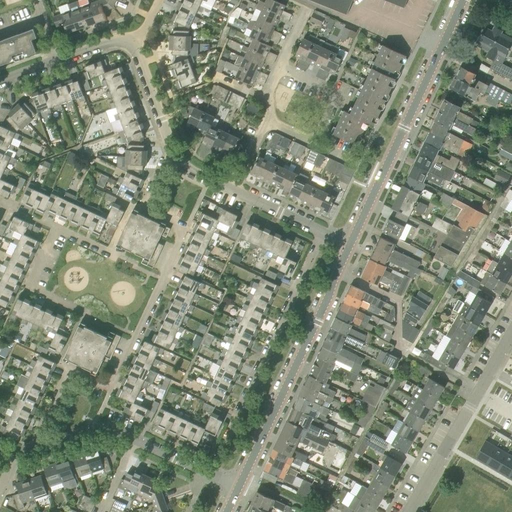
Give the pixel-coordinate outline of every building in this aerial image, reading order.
[(106,19),(103,11),(113,8),(105,0),(100,0),(90,4),(96,23),(106,19)] [(198,10),(202,12),(204,7),(200,6),(185,0),(184,0),(183,3),(181,2),(177,9),(180,10),(194,17),(195,16),(198,10)] [(285,5),(273,0),(266,0),(265,3),(260,1),(258,5),(281,15),(285,5)] [(309,0),(346,15),(352,0),(384,0),(404,8),(406,0),(309,0)] [(68,4),(70,11),(77,30),(87,26),(80,8),(78,1),(68,4)] [(80,8),(87,26),(96,23),(90,4),(80,8)] [(259,17),(276,25),(281,15),(258,5),(256,9),(261,11),(259,17)] [(238,18),(242,9),(237,7),(233,15),(238,18)] [(189,28),(192,22),(193,22),(197,23),(199,18),(195,16),(194,17),(180,10),(178,14),(175,13),(172,20),(175,22),(189,28)] [(315,10),(314,13),(313,13),(310,21),(321,26),(325,18),(326,15),(315,10)] [(77,30),(70,11),(61,15),(53,17),(57,27),(64,24),(67,33),(77,30)] [(249,24),(273,35),(272,35),(276,25),(259,17),(256,23),(250,20),(249,24)] [(175,22),(175,30),(173,30),(173,35),(170,35),(170,42),(191,43),(191,36),(189,36),(189,28),(175,22)] [(267,45),(267,44),(271,35),(272,36),(273,35),(249,24),(247,28),(252,31),(249,37),(253,39),(253,38),(267,45)] [(348,37),(351,30),(344,27),(340,36),(347,39),(348,37)] [(0,65),(14,60),(16,62),(25,58),(26,56),(37,52),(32,39),(37,37),(34,28),(28,31),(29,33),(20,37),(19,34),(5,39),(6,42),(0,43),(0,65)] [(504,56),(511,41),(511,40),(500,34),(501,31),(495,28),(492,32),(485,28),(476,45),(489,51),(487,56),(493,59),(497,52),(504,56)] [(348,37),(354,40),(357,33),(351,30),(348,37)] [(295,56),(301,58),(305,60),(316,37),(311,35),(308,41),(303,39),(295,56)] [(305,60),(310,63),(315,65),(326,42),(316,37),(305,60)] [(266,56),(271,46),(267,44),(267,45),(253,38),(253,39),(249,48),(267,57),(266,56)] [(190,51),(191,43),(170,42),(170,50),(173,50),(172,55),(174,55),(173,64),(188,58),(188,51),(190,51)] [(315,65),(320,68),(325,70),(336,46),(331,44),(331,45),(326,42),(315,65)] [(244,58),(262,66),(266,57),(267,57),(249,48),(244,45),(241,50),(247,52),(244,58)] [(395,79),(406,56),(383,45),(372,67),(395,79)] [(325,70),(329,72),(335,75),(346,51),(336,46),(325,70)] [(223,55),(228,58),(231,52),(225,50),(223,55)] [(244,58),(239,55),(234,65),(258,76),(257,76),(262,66),(244,58)] [(193,71),(192,70),(190,64),(194,62),(192,57),(188,58),(173,64),(175,69),(172,70),(175,77),(177,76),(193,71)] [(87,79),(87,80),(104,74),(106,73),(105,72),(103,66),(107,65),(105,59),(105,60),(83,67),(87,79)] [(216,71),(221,74),(226,62),(221,59),(216,71)] [(501,65),(493,61),(489,68),(511,80),(511,69),(502,64),(501,65)] [(235,78),(236,78),(252,86),(257,76),(258,77),(258,76),(234,65),(232,69),(238,72),(235,78)] [(476,74),(460,66),(455,77),(481,90),(480,91),(485,93),(509,106),(511,100),(511,94),(490,83),(488,86),(474,78),(476,74)] [(103,86),(108,84),(123,79),(122,75),(124,74),(122,67),(105,72),(106,73),(104,74),(106,79),(101,81),(103,86)] [(384,102),(395,79),(372,67),(361,90),(384,102)] [(176,81),(179,88),(197,82),(194,75),(199,74),(197,69),(192,70),(193,71),(177,76),(179,80),(176,81)] [(481,90),(455,77),(451,86),(452,89),(471,99),(474,94),(478,96),(479,93),(480,91),(481,90)] [(107,97),(112,96),(127,90),(126,86),(128,85),(126,78),(123,79),(108,84),(110,90),(106,92),(107,97)] [(91,89),(87,80),(87,79),(82,81),(85,91),(91,89)] [(85,100),(78,80),(74,82),(73,80),(65,82),(66,85),(72,100),(79,98),(80,102),(85,100)] [(54,86),(55,89),(60,104),(66,102),(68,106),(73,105),(72,100),(66,85),(62,86),(61,84),(54,86)] [(217,99),(223,88),(217,85),(212,97),(217,99)] [(43,90),(43,93),(49,108),(55,106),(57,111),(62,109),(60,104),(55,89),(51,90),(50,88),(43,90)] [(228,90),(223,88),(217,99),(223,102),(228,90)] [(131,101),(130,98),(132,97),(130,89),(127,90),(112,96),(114,102),(110,103),(112,109),(116,107),(131,101)] [(234,93),(228,90),(223,102),(228,104),(234,93)] [(361,90),(361,91),(351,113),(367,122),(374,125),(384,102),(361,90)] [(32,98),(38,113),(44,110),(45,115),(51,113),(49,108),(43,93),(40,94),(39,92),(31,94),(32,98)] [(239,96),(234,93),(228,104),(234,107),(239,96)] [(245,98),(239,96),(234,107),(239,109),(245,98)] [(452,103),(460,107),(463,101),(463,100),(455,96),(455,97),(452,103)] [(32,118),(38,113),(32,98),(26,103),(25,102),(21,106),(19,104),(14,108),(28,124),(33,119),(32,118)] [(476,129),(479,122),(473,119),(458,111),(460,107),(452,103),(445,99),(439,110),(469,126),(476,129)] [(135,113),(134,109),(137,108),(134,100),(131,101),(116,107),(118,113),(114,115),(116,120),(120,118),(135,113)] [(252,112),(255,106),(248,103),(246,109),(252,112)] [(195,108),(186,126),(187,126),(187,125),(197,130),(207,108),(202,105),(200,110),(195,108)] [(8,120),(1,126),(16,133),(21,127),(23,129),(28,124),(14,108),(9,113),(11,116),(7,119),(8,120)] [(211,110),(207,108),(197,130),(206,134),(210,125),(211,125),(214,117),(209,115),(211,110)] [(466,133),(469,126),(439,110),(435,121),(450,128),(451,125),(466,133)] [(333,134),(342,138),(357,145),(367,122),(351,113),(344,111),(333,134)] [(139,124),(138,120),(141,119),(138,112),(135,113),(120,118),(122,124),(118,126),(120,131),(124,130),(139,124)] [(465,150),(468,143),(448,132),(450,128),(435,121),(430,131),(465,150)] [(142,123),(139,124),(124,130),(127,137),(122,138),(124,143),(128,142),(143,137),(144,136),(142,132),(145,131),(142,123)] [(203,143),(213,147),(222,125),(218,123),(215,128),(211,125),(210,125),(206,134),(202,143),(203,143)] [(227,127),(222,125),(213,147),(222,152),(230,134),(225,132),(227,127)] [(1,126),(0,127),(0,139),(10,144),(11,144),(13,138),(17,140),(20,135),(16,133),(1,126)] [(430,131),(424,142),(438,149),(439,150),(441,146),(462,157),(465,150),(430,131)] [(232,156),(242,134),(237,132),(235,137),(230,134),(222,152),(232,156)] [(281,136),(275,133),(270,144),(275,147),(281,136)] [(285,152),(291,140),(281,136),(275,147),(285,152)] [(126,150),(126,157),(147,158),(147,150),(144,150),(144,145),(143,145),(143,137),(128,142),(128,150),(126,150)] [(12,151),(14,146),(15,146),(11,144),(10,144),(0,139),(0,153),(5,155),(6,154),(8,149),(12,151)] [(300,145),(295,142),(289,153),(295,156),(300,145)] [(438,149),(424,142),(419,153),(433,160),(454,171),(459,160),(451,156),(449,160),(436,154),(438,149)] [(301,159),(306,147),(300,145),(295,156),(301,159)] [(320,154),(314,151),(309,163),(314,165),(320,154)] [(261,152),(250,174),(257,177),(255,179),(259,181),(260,178),(268,161),(263,159),(266,154),(261,152)] [(15,159),(6,154),(5,155),(0,153),(0,166),(5,169),(6,168),(9,162),(13,164),(15,159)] [(433,160),(419,153),(414,164),(440,177),(443,178),(450,181),(455,172),(454,171),(433,160)] [(320,168),(325,156),(320,154),(314,165),(320,168)] [(271,156),(268,161),(260,178),(270,183),(280,161),(271,156)] [(147,158),(126,157),(126,164),(128,164),(127,172),(141,179),(142,170),(143,170),(144,165),(147,165),(147,158)] [(329,158),(324,170),(334,174),(339,163),(329,158)] [(285,163),(280,161),(270,183),(280,187),(288,170),(283,168),(285,163)] [(348,185),(355,170),(339,163),(334,174),(340,177),(338,180),(348,185)] [(423,182),(425,183),(427,179),(439,185),(443,178),(440,177),(414,164),(409,175),(423,182)] [(0,178),(1,179),(4,173),(8,175),(10,170),(6,168),(5,169),(0,166),(0,178)] [(288,170),(280,187),(279,188),(280,189),(280,188),(289,192),(298,174),(299,173),(300,170),(295,168),(293,173),(288,170)] [(505,184),(510,176),(499,170),(494,178),(505,184)] [(145,180),(141,179),(127,172),(124,178),(120,176),(118,181),(122,183),(122,182),(137,189),(139,186),(141,187),(145,180)] [(288,196),(297,201),(306,183),(308,177),(299,173),(298,174),(289,192),(288,196)] [(107,181),(109,177),(102,174),(97,185),(104,188),(107,181)] [(315,175),(313,178),(324,185),(326,181),(315,175)] [(432,201),(435,195),(432,194),(425,190),(423,190),(422,189),(425,183),(423,182),(409,175),(404,186),(420,194),(432,201)] [(22,189),(26,180),(21,177),(16,187),(22,189)] [(16,187),(1,179),(0,178),(0,192),(9,197),(11,192),(13,194),(16,187)] [(298,202),(298,201),(307,205),(318,183),(313,181),(311,186),(306,183),(297,201),(298,202)] [(112,192),(131,201),(134,197),(136,198),(140,191),(137,189),(122,182),(122,183),(119,189),(115,188),(112,192)] [(30,183),(21,201),(26,204),(25,206),(32,210),(33,207),(40,192),(33,189),(35,185),(30,183)] [(307,205),(317,210),(317,211),(326,193),(320,190),(323,185),(318,183),(307,205)] [(417,201),(420,194),(404,186),(393,209),(398,211),(409,216),(413,209),(423,214),(428,206),(417,201)] [(42,188),(40,192),(33,207),(37,209),(36,211),(43,215),(46,208),(51,197),(50,197),(45,195),(47,190),(42,188)] [(50,210),(48,213),(56,216),(57,213),(64,199),(57,196),(59,191),(54,189),(50,197),(51,197),(46,208),(50,210)] [(511,190),(510,189),(506,196),(499,207),(503,209),(505,210),(511,199),(511,190)] [(328,215),(333,204),(338,192),(333,190),(330,195),(326,193),(317,211),(318,210),(328,215)] [(449,196),(448,195),(444,193),(438,204),(443,206),(449,196)] [(114,203),(117,198),(107,194),(105,199),(114,203)] [(57,213),(61,215),(59,218),(67,221),(68,219),(74,204),(69,201),(71,197),(66,195),(64,199),(57,213)] [(449,196),(443,206),(449,209),(452,203),(454,199),(449,196)] [(446,235),(464,245),(467,240),(483,214),(469,207),(454,199),(452,203),(464,209),(454,226),(442,220),(437,230),(447,235),(446,235)] [(68,219),(72,220),(70,223),(78,226),(79,224),(86,209),(85,209),(80,206),(82,202),(76,200),(74,204),(68,219)] [(485,200),(481,208),(487,211),(491,203),(485,200)] [(114,203),(107,219),(107,220),(113,223),(108,234),(113,237),(116,230),(125,211),(120,209),(121,206),(114,203)] [(79,224),(82,225),(81,228),(88,231),(90,229),(96,214),(91,211),(92,207),(87,205),(85,209),(86,209),(79,224)] [(235,229),(235,228),(238,221),(236,220),(238,216),(219,207),(217,212),(221,214),(218,220),(217,220),(219,221),(230,226),(235,229)] [(499,207),(495,213),(495,214),(499,216),(503,209),(499,207)] [(90,229),(93,230),(92,233),(99,236),(105,225),(107,220),(107,219),(101,216),(103,212),(98,210),(96,214),(90,229)] [(144,257),(143,258),(141,263),(153,268),(164,245),(158,243),(162,235),(166,226),(133,211),(117,245),(144,257)] [(217,226),(219,221),(217,220),(218,220),(202,213),(199,220),(201,221),(200,225),(214,232),(218,233),(221,228),(217,226)] [(7,226),(7,227),(22,234),(24,235),(24,234),(27,228),(31,230),(34,225),(15,216),(13,221),(10,220),(7,226)] [(442,220),(437,217),(432,227),(437,230),(442,220)] [(405,223),(394,218),(393,221),(388,219),(382,232),(398,239),(400,235),(404,226),(405,223)] [(495,223),(491,221),(486,229),(490,231),(495,223)] [(211,237),(214,232),(200,225),(197,223),(194,231),(196,232),(195,235),(195,236),(209,242),(213,244),(216,239),(211,237)] [(252,243),(259,229),(260,226),(253,223),(252,225),(247,223),(238,242),(243,244),(245,240),(252,243)] [(166,237),(167,237),(170,229),(166,226),(162,235),(166,237)] [(235,229),(230,226),(227,233),(227,234),(231,236),(235,229)] [(236,240),(240,231),(235,228),(235,229),(231,236),(231,238),(236,240)] [(270,234),(271,231),(264,228),(263,230),(259,229),(252,243),(250,248),(255,250),(257,246),(263,249),(270,234)] [(486,238),(490,231),(486,229),(482,235),(486,238)] [(268,251),(274,254),(281,239),(282,236),(275,233),(274,235),(270,234),(263,249),(261,253),(266,255),(268,251)] [(32,251),(34,247),(37,249),(40,242),(24,234),(24,235),(22,234),(20,239),(16,237),(13,242),(18,244),(32,251)] [(191,243),(189,246),(204,253),(208,255),(211,250),(206,248),(209,242),(195,236),(195,235),(192,234),(189,241),(191,243)] [(451,267),(458,255),(464,245),(446,235),(440,245),(434,257),(448,265),(451,267)] [(395,244),(380,237),(375,248),(412,265),(417,268),(420,263),(410,258),(392,249),(395,244)] [(279,256),(284,258),(285,257),(293,241),(286,238),(285,241),(281,239),(274,254),(272,258),(277,260),(279,256)] [(481,245),(478,243),(473,250),(477,252),(481,245)] [(32,251),(18,244),(15,250),(11,248),(8,253),(12,255),(27,262),(29,258),(32,260),(35,252),(32,251)] [(183,252),(186,254),(184,257),(199,264),(203,266),(205,261),(201,259),(204,253),(189,246),(187,245),(183,252)] [(410,270),(412,265),(375,248),(369,259),(385,266),(387,261),(402,268),(402,267),(410,270)] [(473,259),(477,252),(473,250),(469,257),(473,259)] [(240,263),(242,258),(233,253),(230,259),(240,263)] [(511,272),(511,257),(504,253),(498,263),(498,264),(511,272)] [(27,262),(12,255),(10,261),(6,259),(3,264),(7,266),(22,273),(24,269),(27,271),(30,263),(27,262)] [(181,264),(179,269),(198,278),(200,273),(196,271),(199,264),(184,257),(182,256),(178,263),(181,264)] [(277,274),(284,277),(285,275),(290,277),(297,262),(285,257),(284,258),(277,274)] [(403,278),(391,273),(384,270),(386,267),(385,266),(369,259),(365,268),(400,284),(396,293),(395,294),(401,296),(410,278),(407,277),(404,275),(403,278)] [(486,272),(506,284),(511,273),(511,272),(498,264),(498,263),(493,260),(486,272)] [(415,273),(417,268),(412,265),(410,270),(409,273),(407,277),(410,278),(412,279),(415,273)] [(22,273),(7,266),(5,272),(0,270),(0,271),(0,276),(2,277),(17,284),(19,280),(21,281),(25,274),(22,273)] [(449,270),(446,268),(443,266),(437,277),(443,280),(449,270)] [(380,281),(391,287),(390,291),(396,293),(400,284),(365,268),(361,277),(378,285),(380,281)] [(275,280),(277,274),(268,270),(265,275),(275,280)] [(469,277),(460,271),(457,276),(467,281),(466,282),(478,288),(481,283),(480,283),(469,277)] [(480,283),(481,283),(500,294),(506,284),(486,272),(480,283)] [(183,280),(181,279),(178,286),(180,287),(195,294),(198,288),(202,290),(204,284),(186,276),(183,280)] [(441,285),(443,280),(436,276),(434,280),(441,285)] [(0,289),(12,295),(14,291),(16,292),(20,285),(17,284),(2,277),(0,282),(0,289)] [(276,293),(279,286),(262,278),(259,283),(255,282),(252,287),(257,289),(271,296),(271,295),(273,292),(276,293)] [(470,306),(485,315),(492,303),(490,303),(493,297),(478,288),(466,282),(463,288),(470,292),(464,302),(465,302),(470,305),(470,306)] [(385,302),(351,285),(347,293),(377,308),(377,307),(381,309),(385,302)] [(173,297),(175,298),(190,305),(192,299),(197,301),(199,296),(195,294),(180,287),(178,291),(176,290),(173,297)] [(9,302),(11,303),(15,296),(12,295),(0,289),(0,303),(6,307),(9,302)] [(271,296),(257,289),(254,294),(250,292),(247,298),(252,300),(251,300),(266,306),(268,303),(271,304),(274,297),(271,295),(271,296)] [(359,305),(375,313),(377,308),(347,293),(343,301),(358,308),(359,305)] [(403,332),(403,338),(407,340),(415,327),(428,306),(413,297),(412,298),(411,299),(410,301),(409,303),(409,304),(411,305),(402,319),(403,319),(402,320),(408,323),(403,332)] [(449,299),(444,297),(440,303),(445,306),(449,299)] [(19,299),(18,299),(12,313),(10,317),(15,320),(17,316),(23,319),(30,304),(32,302),(24,298),(23,301),(19,299)] [(190,305),(175,298),(173,302),(171,301),(167,308),(170,309),(185,316),(187,310),(191,312),(194,307),(190,305)] [(246,310),(261,317),(263,313),(266,315),(269,307),(266,306),(251,300),(249,305),(245,303),(242,308),(246,310)] [(370,318),(367,316),(356,311),(358,308),(343,301),(339,309),(368,323),(370,318)] [(459,314),(479,325),(485,315),(470,306),(470,305),(465,302),(459,314)] [(34,306),(30,304),(23,319),(21,323),(26,325),(28,321),(34,324),(41,309),(43,307),(35,303),(34,306)] [(225,311),(228,305),(222,303),(219,308),(225,311)] [(440,303),(436,311),(440,313),(445,306),(440,303)] [(52,314),(54,312),(46,308),(45,311),(41,309),(34,324),(32,328),(37,330),(39,326),(45,329),(52,314)] [(165,320),(180,327),(182,321),(186,323),(189,318),(185,316),(170,309),(168,313),(166,312),(162,319),(165,320)] [(339,309),(335,318),(350,325),(350,324),(351,322),(365,328),(371,331),(374,326),(368,323),(339,309)] [(261,317),(246,310),(244,316),(240,314),(237,319),(241,321),(256,328),(258,324),(260,326),(264,318),(261,317)] [(48,335),(50,331),(56,334),(56,333),(59,328),(64,317),(57,313),(56,316),(52,314),(45,329),(43,333),(48,335)] [(387,313),(385,317),(384,320),(391,323),(394,316),(387,313)] [(472,337),(479,325),(459,314),(452,325),(472,337)] [(373,335),(368,333),(367,335),(366,335),(366,337),(349,329),(351,325),(350,324),(350,325),(335,318),(331,327),(364,343),(364,342),(369,345),(373,335)] [(436,321),(431,318),(427,325),(432,327),(436,321)] [(395,326),(386,321),(380,319),(376,327),(382,330),(385,331),(391,334),(395,326)] [(157,330),(160,331),(174,338),(179,340),(184,329),(179,327),(180,327),(165,320),(163,324),(161,323),(157,330)] [(251,339),(253,335),(255,337),(259,329),(256,328),(241,321),(239,327),(234,325),(232,330),(236,332),(251,339)] [(110,359),(121,337),(109,331),(107,337),(80,324),(64,358),(97,374),(102,362),(105,357),(110,359)] [(423,332),(428,335),(432,327),(427,325),(423,332)] [(446,335),(451,338),(451,339),(466,348),(472,337),(452,325),(446,335)] [(344,340),(361,349),(364,343),(331,327),(326,337),(344,346),(345,344),(343,343),(344,340)] [(63,336),(56,333),(56,334),(54,338),(51,344),(48,350),(49,350),(55,353),(57,350),(61,352),(65,343),(68,338),(70,333),(65,331),(63,336)] [(160,331),(158,335),(155,334),(152,341),(169,349),(172,343),(176,345),(179,340),(174,338),(160,331)] [(381,339),(389,342),(393,335),(391,334),(385,331),(381,339)] [(231,343),(246,350),(248,346),(250,347),(254,340),(251,339),(236,332),(233,338),(229,336),(227,341),(231,343)] [(344,346),(326,337),(322,347),(354,363),(355,362),(361,365),(364,360),(340,348),(341,346),(344,347),(344,346)] [(460,358),(466,348),(451,339),(445,350),(460,358)] [(164,350),(145,341),(143,346),(140,344),(137,351),(140,353),(154,359),(158,353),(162,355),(164,350)] [(246,350),(231,343),(228,349),(224,347),(222,352),(226,354),(241,361),(242,357),(245,359),(248,351),(246,350)] [(37,350),(46,355),(49,350),(48,350),(43,347),(39,345),(37,350)] [(322,347),(317,357),(335,365),(335,364),(350,371),(358,374),(362,365),(361,365),(355,362),(354,363),(322,347)] [(418,357),(422,359),(445,372),(448,366),(453,369),(460,358),(445,350),(438,360),(426,353),(425,354),(421,352),(418,357)] [(395,369),(400,359),(381,351),(376,360),(395,369)] [(140,353),(138,356),(135,355),(132,362),(135,364),(149,370),(152,365),(156,367),(159,362),(154,360),(154,359),(140,353)] [(236,372),(237,368),(240,369),(243,362),(241,361),(226,354),(223,360),(219,358),(217,363),(221,365),(236,372)] [(54,370),(57,363),(56,363),(39,355),(37,361),(33,359),(30,364),(34,366),(49,373),(51,369),(54,370)] [(326,384),(335,365),(317,357),(308,375),(326,384)] [(149,371),(149,370),(135,364),(133,367),(130,366),(127,373),(130,374),(144,381),(147,376),(151,378),(153,372),(149,371)] [(231,383),(232,379),(235,380),(238,373),(236,372),(221,365),(218,371),(214,369),(212,374),(216,376),(231,383)] [(25,375),(29,377),(44,384),(46,380),(49,381),(52,374),(49,373),(34,366),(32,372),(28,370),(25,375)] [(431,372),(430,371),(420,366),(416,371),(427,378),(431,372)] [(8,380),(11,374),(4,371),(1,377),(8,380)] [(357,374),(350,371),(346,379),(354,382),(357,374)] [(144,381),(130,374),(128,378),(125,377),(122,384),(124,385),(125,385),(139,392),(142,386),(146,388),(148,383),(144,381)] [(329,385),(326,384),(308,375),(304,385),(332,399),(335,392),(328,388),(329,385)] [(225,394),(227,390),(230,391),(233,384),(231,383),(216,376),(213,382),(209,380),(206,385),(211,387),(225,394)] [(20,386),(24,388),(39,395),(41,391),(43,392),(47,385),(44,384),(29,377),(27,383),(22,381),(20,386)] [(377,383),(383,386),(386,380),(380,377),(377,383)] [(396,379),(392,387),(396,390),(401,382),(396,379)] [(444,387),(430,379),(423,390),(437,399),(444,387)] [(386,388),(383,386),(377,383),(376,383),(374,387),(369,385),(362,400),(369,403),(368,404),(376,408),(386,388)] [(133,402),(134,403),(137,397),(141,399),(143,394),(139,392),(125,385),(124,385),(123,389),(120,388),(117,395),(133,402)] [(330,404),(332,399),(304,385),(299,396),(322,407),(323,406),(325,402),(330,404)] [(201,397),(220,406),(222,401),(225,402),(228,395),(225,394),(211,387),(207,394),(203,392),(201,397)] [(393,396),(396,390),(392,387),(388,394),(393,396)] [(411,398),(431,410),(437,399),(423,390),(418,387),(411,398)] [(39,395),(24,388),(22,394),(17,392),(15,397),(19,399),(34,406),(36,402),(38,403),(42,396),(39,395)] [(299,396),(293,408),(327,424),(327,423),(329,420),(326,418),(330,409),(323,406),(322,407),(299,396)] [(406,409),(411,411),(410,412),(425,421),(431,410),(411,398),(406,409)] [(10,408),(14,410),(29,417),(31,413),(33,414),(37,407),(34,406),(19,399),(16,405),(12,403),(10,408)] [(155,413),(160,403),(154,401),(153,404),(150,410),(155,413)] [(150,410),(134,403),(133,402),(130,408),(126,406),(123,412),(142,420),(144,416),(147,417),(150,410)] [(384,402),(380,409),(384,412),(388,404),(384,402)] [(212,413),(215,408),(206,403),(203,409),(212,413)] [(163,404),(154,423),(159,425),(157,427),(165,431),(166,428),(173,414),(166,411),(168,406),(163,404)] [(376,408),(368,404),(363,414),(371,418),(376,408)] [(287,421),(328,441),(333,443),(337,436),(332,434),(335,427),(327,423),(327,424),(293,408),(287,421)] [(166,428),(170,430),(168,433),(176,436),(177,433),(184,419),(178,416),(180,412),(175,409),(173,414),(166,428)] [(380,418),(384,412),(380,409),(376,416),(380,418)] [(32,418),(29,417),(14,410),(11,416),(7,414),(5,419),(9,421),(24,428),(26,424),(28,425),(32,418)] [(419,431),(425,421),(410,412),(404,423),(419,431)] [(212,413),(205,429),(204,430),(205,430),(216,436),(223,421),(218,419),(219,416),(212,413)] [(358,423),(361,425),(365,427),(371,418),(363,414),(358,423)] [(177,433),(181,435),(179,438),(186,441),(188,438),(195,424),(194,424),(189,421),(191,417),(185,415),(184,419),(177,433)] [(197,446),(205,430),(204,430),(205,429),(200,426),(201,422),(196,420),(194,424),(195,424),(188,438),(191,440),(190,443),(197,446)] [(2,425),(0,429),(0,430),(18,439),(21,435),(23,436),(26,429),(24,428),(9,421),(6,427),(2,425)] [(323,451),(328,441),(287,421),(280,435),(297,443),(301,435),(304,436),(302,441),(323,451)] [(412,442),(419,431),(404,423),(398,434),(412,442)] [(354,424),(351,430),(357,433),(360,427),(354,424)] [(365,437),(370,440),(373,434),(368,431),(365,437)] [(373,434),(370,440),(386,449),(389,443),(373,434)] [(391,445),(406,453),(412,442),(398,434),(391,445)] [(291,456),(297,443),(280,435),(274,449),(290,456),(291,456)] [(383,454),(386,449),(370,440),(365,437),(356,453),(362,456),(368,445),(383,454)] [(475,459),(486,465),(497,448),(485,441),(475,459)] [(497,448),(486,465),(497,472),(507,454),(497,448)] [(105,474),(112,471),(107,457),(101,459),(98,449),(85,453),(92,473),(104,469),(105,474)] [(291,462),(300,467),(303,461),(291,456),(290,456),(274,449),(271,455),(290,464),(291,462)] [(85,453),(73,458),(80,477),(92,473),(85,453)] [(497,472),(508,478),(511,471),(511,456),(507,454),(497,472)] [(267,463),(296,476),(298,472),(289,467),(290,464),(271,455),(267,463)] [(396,475),(402,464),(385,455),(382,459),(384,460),(380,467),(396,475)] [(354,457),(350,464),(354,467),(358,459),(354,457)] [(75,478),(68,459),(56,463),(62,483),(75,478)] [(56,463),(44,467),(50,487),(62,483),(56,463)] [(267,463),(264,470),(292,484),(296,476),(267,463)] [(350,474),(354,467),(350,464),(346,471),(350,474)] [(389,486),(396,475),(380,467),(375,464),(369,475),(374,478),(389,486)] [(128,472),(122,486),(137,493),(146,475),(136,470),(134,474),(128,472)] [(330,474),(328,479),(335,482),(338,478),(330,474)] [(47,495),(41,475),(29,480),(35,499),(47,495)] [(155,480),(146,475),(137,493),(152,500),(154,504),(165,500),(160,486),(154,483),(155,480)] [(368,489),(383,497),(389,486),(374,478),(368,489)] [(314,493),(325,499),(329,491),(323,489),(315,485),(303,479),(300,487),(314,493)] [(342,479),(338,486),(342,489),(346,481),(342,479)] [(13,495),(18,509),(25,507),(23,503),(35,499),(29,480),(16,484),(20,493),(13,495)] [(368,489),(362,486),(356,496),(377,508),(383,497),(368,489)] [(297,493),(310,500),(312,496),(314,493),(300,487),(297,493)] [(287,511),(290,507),(257,491),(252,504),(267,511),(270,505),(283,511),(287,511)] [(84,495),(81,501),(94,507),(97,501),(84,495)] [(342,503),(339,509),(344,511),(351,511),(353,510),(356,511),(374,511),(377,508),(356,496),(355,496),(348,507),(342,503)] [(127,505),(115,500),(112,506),(124,511),(127,505)] [(168,511),(165,500),(154,504),(155,507),(152,511),(168,511)] [(92,511),(94,507),(81,501),(78,507),(89,511),(92,511)]
